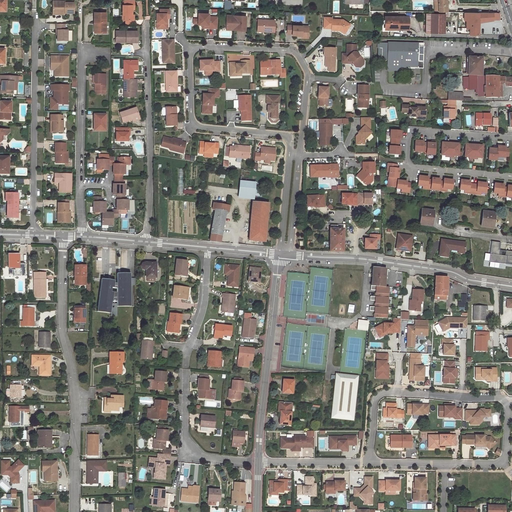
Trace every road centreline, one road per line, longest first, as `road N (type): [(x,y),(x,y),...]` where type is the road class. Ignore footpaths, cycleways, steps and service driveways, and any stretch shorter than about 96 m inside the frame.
road 1 (residential): [(369,463),(374,402),(389,393),(507,400),(504,463),(444,463)]
road 2 (unclassified): [(62,236),(74,511)]
road 3 (residential): [(511,176),(407,158),(414,131),(511,138)]
road 4 (residential): [(146,26),(146,241)]
road 5 (residential): [(35,22),(33,235)]
road 6 (unclassified): [(279,253),(258,462)]
road 7 (residential): [(191,52),(193,122),(285,136),(289,155)]
road 8 (tertiary): [(511,286),(355,258)]
road 9 (residential): [(104,54),(81,54),(79,184)]
road 10 (residential): [(258,462),(188,450),(185,369)]
road 11 (residential): [(307,78),(290,51),(191,52)]
road 12 (unknown): [(511,37),(388,34)]
